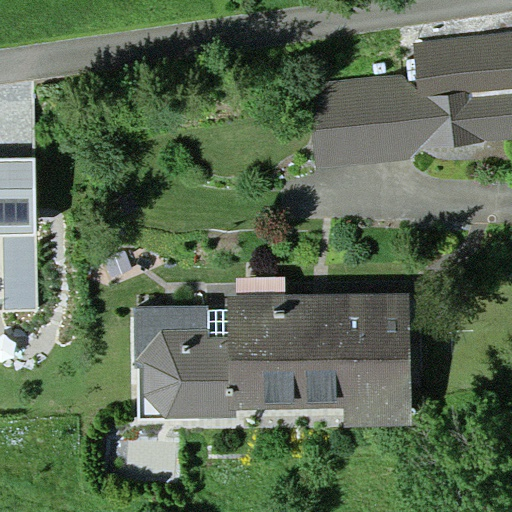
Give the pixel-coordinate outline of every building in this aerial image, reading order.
[(511,37),(417,46),(421,92),(511,83),(511,37)] [(424,140),(420,99),(405,90),(384,92),(383,87),(316,94),(322,158),(390,151),(389,144),(424,140)] [(511,89),(420,99),(424,140),(424,142),(511,133),(511,89)] [(0,232),(32,232),(32,163),(0,163),(0,232)] [(404,388),(403,307),(281,309),(281,303),(270,303),(270,309),(227,310),(227,342),(202,343),(201,309),(132,310),(134,418),(195,418),(195,404),(232,404),(231,390),(404,388)]
